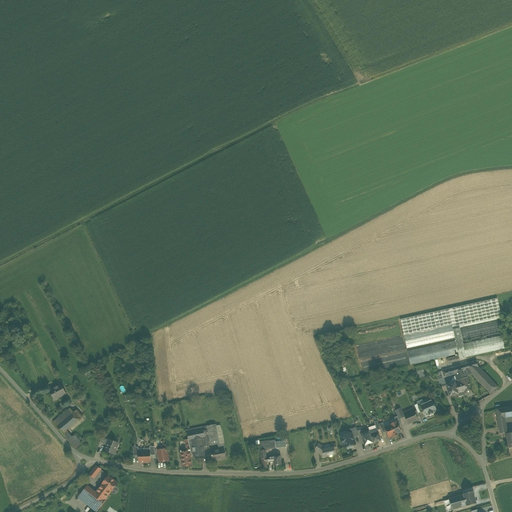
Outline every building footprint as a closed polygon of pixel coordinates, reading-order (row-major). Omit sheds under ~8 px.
[(453,331),(460,330),(502,320),(497,298),(400,319),(408,352),(455,342),(453,331)] [(505,332),(502,320),(460,330),(463,345),(502,336),(501,333),(505,332)] [(466,357),(463,345),(460,330),(453,331),(455,342),(458,354),(459,356),(459,359),(466,357)] [(505,349),(502,336),(463,345),(466,357),(481,354),(505,349)] [(458,354),(455,342),(408,352),(410,365),(433,360),(436,359),(447,357),(458,354)] [(471,374),(490,393),(498,387),(479,368),(478,367),(476,361),(466,364),(453,368),(455,374),(457,379),(458,382),(467,379),(467,377),(467,376),(471,374)] [(442,371),(444,377),(455,374),(453,368),(442,371)] [(467,379),(458,382),(457,379),(452,380),(452,382),(452,383),(446,385),(450,396),(458,394),(464,392),(465,394),(466,394),(471,391),(467,379)] [(50,391),(54,399),(58,397),(60,397),(62,396),(62,395),(65,393),(61,385),(50,391)] [(424,412),(425,416),(429,415),(433,414),(433,413),(437,411),(432,400),(428,402),(427,400),(423,402),(424,403),(418,406),(421,412),(421,414),(424,412)] [(53,422),(57,427),(74,413),(70,408),(53,422)] [(496,409),(500,434),(507,432),(506,423),(505,418),(503,408),(496,409)] [(404,417),(400,409),(395,411),(397,416),(399,419),(404,417)] [(77,410),(74,413),(79,419),(82,417),(77,410)] [(405,416),(408,423),(412,421),(412,423),(417,420),(416,416),(414,412),(405,416)] [(57,427),(63,433),(66,430),(79,419),(74,413),(57,427)] [(390,424),(390,425),(395,436),(398,435),(398,434),(401,433),(398,426),(396,422),(390,424)] [(218,444),(220,444),(217,432),(216,426),(216,424),(203,427),(204,430),(204,437),(195,439),(196,445),(197,447),(203,447),(218,444)] [(393,437),(395,436),(390,425),(385,428),(386,432),(389,438),(392,436),(393,437)] [(363,430),(357,431),(356,428),(350,429),(351,433),(352,433),(353,438),(359,436),(359,437),(360,440),(363,439),(361,433),(363,432),(363,430)] [(376,428),(369,431),(373,443),(379,441),(380,441),(378,434),(377,430),(376,428)] [(204,437),(204,430),(187,434),(188,439),(188,440),(195,439),(204,437)] [(365,446),(373,443),(369,431),(363,432),(361,433),(363,439),(365,446)] [(347,447),(347,448),(352,446),(352,445),(355,444),(353,438),(352,433),(351,433),(341,436),(342,440),(341,440),(341,441),(341,443),(342,443),(343,443),(344,448),(347,447)] [(68,440),(75,448),(82,443),(81,442),(74,435),(72,437),(68,440)] [(106,451),(114,455),(117,449),(115,448),(117,443),(109,440),(107,445),(108,446),(106,451)] [(260,442),(261,458),(266,458),(266,449),(276,448),(275,442),(275,440),(260,442)] [(190,446),(190,451),(187,451),(180,452),(183,467),(192,465),(190,451),(191,451),(191,453),(193,453),(193,457),(204,456),(203,447),(197,447),(196,445),(190,446)] [(335,454),(334,449),(334,447),(330,448),(325,450),(322,450),(323,453),(324,457),(335,454)] [(158,450),(160,462),(168,461),(167,449),(158,450)] [(211,452),(213,461),(226,458),(224,449),(219,450),(211,452)] [(273,457),(273,461),(274,466),(282,465),(281,456),(273,457)] [(89,475),(94,479),(101,470),(96,466),(89,475)] [(101,485),(110,493),(117,483),(108,476),(101,485)] [(82,494),(95,504),(92,508),(97,511),(100,507),(110,493),(101,485),(96,491),(96,492),(96,493),(87,486),(82,493),(82,494)] [(463,495),(467,506),(476,503),(473,492),(463,495)] [(79,498),(92,508),(95,504),(82,494),(79,498)] [(449,499),(452,510),(467,506),(463,495),(449,499)]
